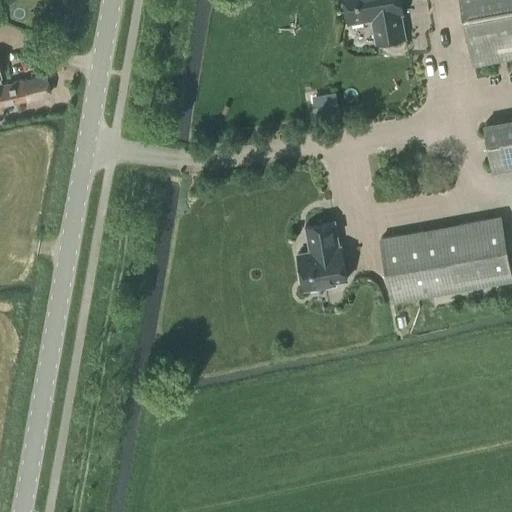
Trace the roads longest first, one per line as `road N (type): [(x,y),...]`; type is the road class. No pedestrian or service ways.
road 1 (tertiary): [(23,511),(113,0)]
road 2 (track): [(341,138),(360,223),(511,195)]
